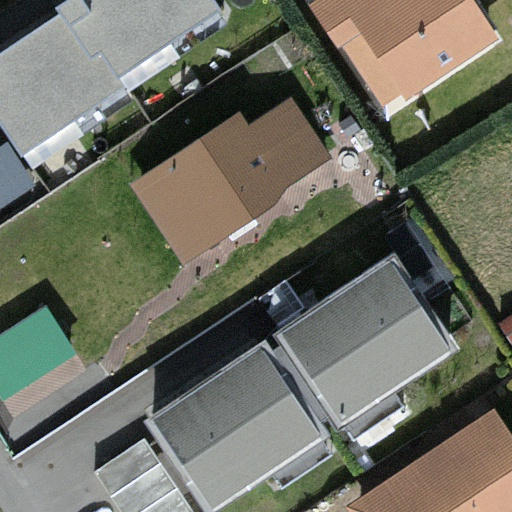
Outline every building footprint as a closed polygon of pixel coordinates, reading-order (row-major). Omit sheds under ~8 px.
[(61,13),(0,52),(0,120),(24,156),(131,85),(126,79),(228,8),(222,0),(69,0),(57,8),(61,13)] [(324,0),(310,9),(339,56),(365,40),(407,107),(502,48),(471,0),(324,0)] [(246,117),(130,190),(178,266),(331,170),(291,106),(254,129),(246,117)] [(0,212),(40,187),(11,142),(0,149),(0,212)] [(267,346),(150,421),(207,511),(218,511),(326,443),(317,429),(331,420),(338,432),(459,355),(400,263),(282,338),(289,349),(275,359),(267,346)] [(47,314),(0,342),(0,402),(74,359),(47,314)] [(511,321),(497,330),(511,355),(511,321)] [(511,511),(511,439),(499,418),(346,509),(347,511),(511,511)] [(148,428),(97,459),(129,511),(189,511),(197,507),(148,428)]
